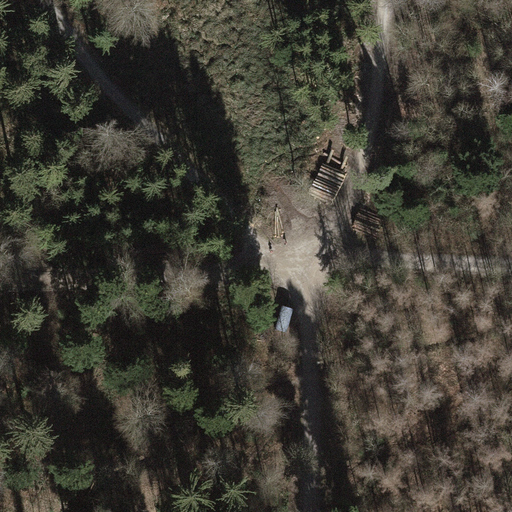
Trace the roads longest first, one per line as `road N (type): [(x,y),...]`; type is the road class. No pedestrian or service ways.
road 1 (track): [(300,257),(265,244),(48,0)]
road 2 (track): [(0,280),(225,271),(300,257)]
road 3 (track): [(384,0),(375,126),(349,195),(300,257)]
road 4 (track): [(300,257),(312,410),(308,511)]
road 5 (track): [(511,264),(300,257)]
